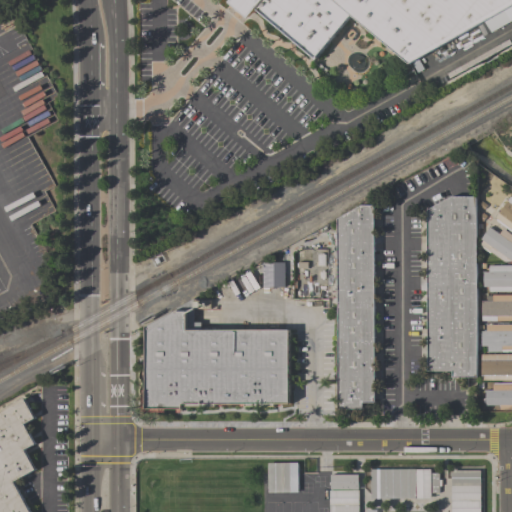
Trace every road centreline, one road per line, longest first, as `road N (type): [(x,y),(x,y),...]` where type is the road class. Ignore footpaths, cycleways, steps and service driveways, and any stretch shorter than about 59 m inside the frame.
road 1 (secondary): [(118,441),(112,0)]
road 2 (residential): [(118,441),(511,444)]
road 3 (secondary): [(87,112),(89,366)]
